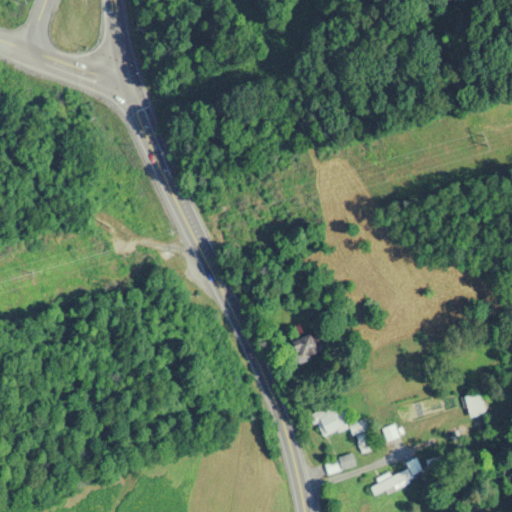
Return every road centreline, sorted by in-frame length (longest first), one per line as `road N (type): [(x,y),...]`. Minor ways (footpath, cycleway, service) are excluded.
road 1 (primary): [(303,511),(278,409),(184,239),(122,88),(119,0)]
road 2 (tertiary): [(122,88),(33,53),(46,0)]
